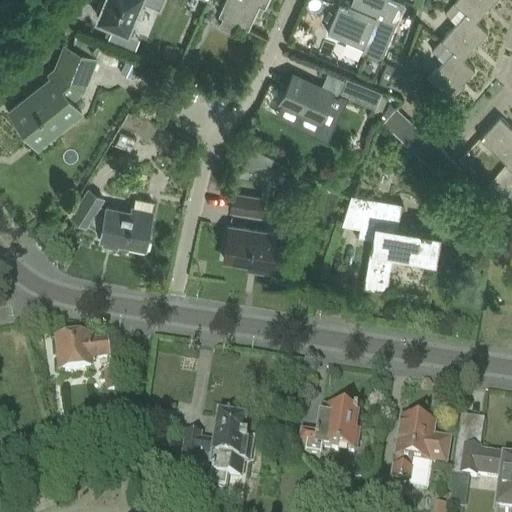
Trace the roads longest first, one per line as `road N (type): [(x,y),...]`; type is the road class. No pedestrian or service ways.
road 1 (residential): [(175,321),(201,148),(243,109),(296,0)]
road 2 (tertiary): [(511,372),(175,321)]
road 3 (tertiary): [(175,321),(41,289)]
